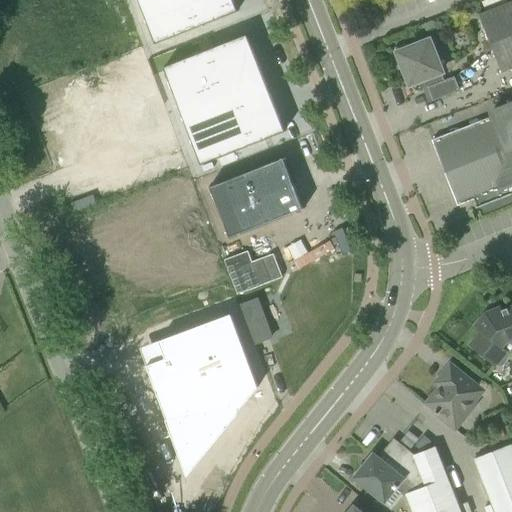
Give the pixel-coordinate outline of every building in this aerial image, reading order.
[(111,0),(12,0),(46,87),(132,54),(111,0)] [(233,0),(138,0),(156,44),(238,12),(233,0)] [(492,48),(501,72),(511,68),(511,1),(479,14),(488,39),(492,48)] [(284,131),(247,34),(163,67),(199,164),(284,131)] [(485,42),(483,46),(483,50),(485,54),(492,48),(488,39),(485,42)] [(413,44),(394,48),(399,68),(400,67),(403,66),(410,85),(424,79),(433,101),(460,91),(454,77),(444,81),(440,73),(441,72),(429,41),(414,47),(413,44)] [(176,174),(142,80),(55,115),(88,208),(176,174)] [(492,117),(432,141),(457,206),(475,199),(478,207),(476,208),(476,209),(511,194),(511,104),(491,113),(492,117)] [(282,157),(208,187),(228,239),(303,210),(282,157)] [(185,196),(97,231),(131,324),(219,290),(185,196)] [(314,214),(255,237),(262,255),(265,254),(264,250),(286,242),(293,260),(325,247),(313,217),(315,216),(314,214)] [(248,252),(224,260),(237,295),(282,277),(273,254),(252,262),(248,252)] [(257,300),(242,306),(256,344),(272,339),(257,300)] [(506,351),(504,349),(510,341),(511,339),(511,307),(498,313),(498,314),(488,318),(484,315),(474,327),(480,332),(469,346),(494,366),(495,365),(499,366),(504,364),(506,361),(507,357),(506,352),(506,351)] [(165,359),(146,366),(187,475),(237,414),(231,398),(258,388),(230,314),(158,341),(165,359)] [(482,392),(483,391),(450,364),(440,376),(445,380),(426,404),(436,412),(435,413),(455,430),(456,429),(452,426),(463,413),(467,416),(477,403),(470,398),(478,388),(482,392)] [(502,428),(492,432),(495,440),(505,436),(502,428)] [(460,511),(435,447),(414,455),(393,438),(378,458),(410,484),(414,480),(424,506),(412,511),(460,511)] [(511,511),(511,446),(511,445),(474,459),(494,511),(511,511)] [(404,491),(412,511),(424,506),(414,480),(410,484),(378,458),(373,454),(353,478),(391,509),(403,494),(401,492),(404,491)]
